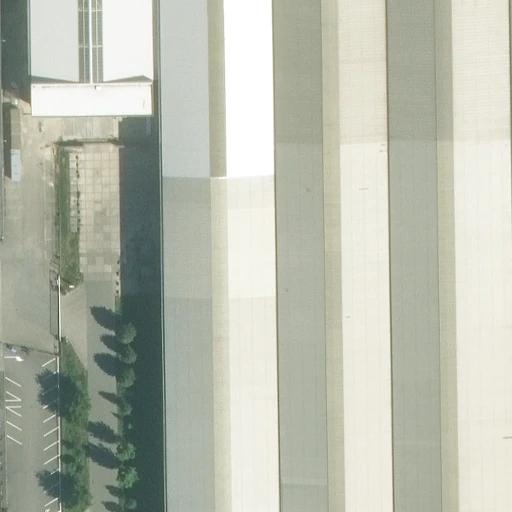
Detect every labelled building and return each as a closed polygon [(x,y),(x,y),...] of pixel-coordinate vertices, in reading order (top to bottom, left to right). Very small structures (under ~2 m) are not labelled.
[(157,0),(26,0),(28,72),(29,72),(30,105),(152,103),(152,70),(158,70),(157,0)] [(270,0),(157,0),(158,70),(159,166),(273,164),(272,132),(269,132),(269,127),(272,127),(272,114),(270,0)] [(511,127),(511,0),(270,0),(272,114),(272,127),(269,127),(269,132),(272,132),(511,127)] [(511,511),(511,127),(272,132),(273,164),(159,166),(164,511),(511,511)] [(151,241),(140,241),(140,260),(151,260),(151,241)] [(140,285),(153,285),(153,264),(140,264),(140,285)]
